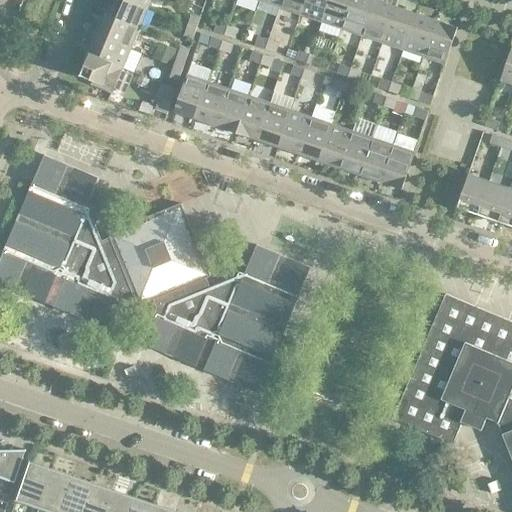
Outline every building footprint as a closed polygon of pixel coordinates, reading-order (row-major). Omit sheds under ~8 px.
[(147,9),(126,0),(108,0),(103,14),(139,29),(147,9)] [(150,0),(126,0),(147,9),(150,0)] [(304,0),(281,0),(279,8),(299,15),(304,0)] [(327,0),(304,0),(299,15),(320,22),(327,0)] [(350,0),(327,0),(320,22),(341,29),(350,0)] [(373,0),(350,0),(341,29),(361,36),(373,0)] [(394,7),(375,0),(373,0),(361,36),(382,43),(394,7)] [(414,13),(394,7),(382,43),(402,50),(414,13)] [(435,20),(414,13),(402,50),(423,57),(435,20)] [(139,29),(103,14),(95,34),(130,48),(139,29)] [(190,15),(187,25),(196,28),(199,19),(190,15)] [(456,28),(435,20),(423,57),(444,64),(456,28)] [(217,22),(214,32),(224,35),(227,26),(217,22)] [(196,28),(187,25),(183,35),(192,38),(196,28)] [(237,29),(227,26),(224,35),(234,38),(237,29)] [(130,48),(95,34),(86,53),(122,68),(130,48)] [(258,36),(255,46),(265,49),(268,40),(258,36)] [(222,41),(212,37),(209,46),(219,50),(222,41)] [(278,43),(268,40),(265,49),(275,52),(278,43)] [(232,44),(222,41),(219,50),(229,53),(232,44)] [(157,44),(152,58),(169,64),(175,51),(157,44)] [(511,46),(500,80),(511,83),(511,46)] [(263,55),(253,51),(250,60),(260,64),(263,55)] [(299,51),(296,60),(306,63),(309,54),(299,51)] [(122,68),(86,53),(78,74),(102,85),(100,88),(111,93),(122,68)] [(319,57),(309,54),(306,63),(316,67),(319,57)] [(273,58),(263,55),(260,64),(270,67),(273,58)] [(176,57),(173,66),(182,70),(185,60),(176,57)] [(340,65),(337,74),(347,77),(350,68),(340,65)] [(182,70),(173,66),(169,76),(178,80),(182,70)] [(304,69),(294,66),(291,75),(301,78),(304,69)] [(360,72),(350,68),(347,77),(357,81),(360,72)] [(314,72),(304,69),(301,78),(311,81),(314,72)] [(208,82),(186,75),(174,111),(195,119),(208,82)] [(381,79),(378,88),(388,91),(391,82),(381,79)] [(345,83),(335,80),(332,89),(342,92),(345,83)] [(228,89),(208,82),(195,119),(216,126),(228,89)] [(401,86),(391,82),(388,91),(398,95),(401,86)] [(355,86),(345,83),(342,92),(352,95),(355,86)] [(154,109),(167,113),(175,90),(162,85),(154,109)] [(249,96),(228,89),(216,126),(236,133),(249,96)] [(423,93),(420,102),(430,106),(433,96),(423,93)] [(386,97),(376,94),(373,103),(383,106),(386,97)] [(269,103),(249,96),(236,133),(257,140),(269,103)] [(396,100),(386,97),(383,106),(393,109),(396,100)] [(290,110),(269,103),(257,140),(277,147),(290,110)] [(428,111),(418,108),(415,117),(425,120),(428,111)] [(311,117),(290,110),(277,147),(298,154),(311,117)] [(331,124),(311,117),(298,154),(319,161),(331,124)] [(499,122),(487,118),(484,126),(496,130),(499,122)] [(351,131),(331,124),(319,161),(339,168),(351,131)] [(372,138),(351,131),(339,168),(359,175),(372,138)] [(503,139),(492,135),(489,143),(501,147),(503,139)] [(392,145),(372,138),(359,175),(380,182),(392,145)] [(511,141),(503,139),(501,147),(511,151),(511,141)] [(414,153),(392,145),(380,182),(401,189),(414,153)] [(43,155),(0,257),(0,283),(107,329),(122,294),(131,290),(137,305),(180,204),(108,233),(109,238),(101,242),(91,218),(95,209),(86,205),(98,178),(43,155)] [(489,182),(468,174),(456,208),(477,215),(489,182)] [(509,189),(489,182),(477,215),(498,222),(509,189)] [(511,189),(509,189),(498,222),(511,226),(511,189)] [(196,244),(180,204),(137,305),(153,299),(156,308),(141,344),(257,393),(310,268),(256,245),(244,272),(236,268),(232,277),(208,287),(205,278),(209,276),(200,254),(203,247),(196,244)] [(511,322),(445,294),(393,419),(452,444),(461,422),(479,430),(480,431),(485,419),(498,424),(497,422),(511,415),(511,322)] [(89,358),(93,368),(103,364),(99,354),(89,358)] [(124,370),(128,379),(137,376),(133,366),(124,370)] [(511,415),(497,422),(498,424),(502,434),(511,459),(511,415)] [(25,451),(25,450),(0,450),(0,478),(6,480),(14,483),(25,451)] [(17,499),(39,507),(51,471),(29,463),(17,499)] [(59,511),(71,478),(51,471),(39,507),(54,511),(59,511)] [(82,511),(92,485),(71,478),(59,511),(82,511)] [(6,480),(1,493),(9,496),(14,483),(6,480)] [(496,480),(487,484),(491,493),(500,490),(496,480)] [(105,511),(112,492),(92,485),(82,511),(105,511)] [(128,511),(133,499),(112,492),(105,511),(128,511)] [(151,511),(153,506),(133,499),(128,511),(151,511)]
